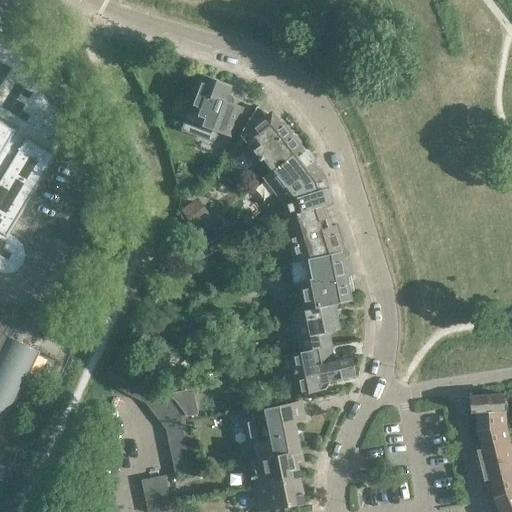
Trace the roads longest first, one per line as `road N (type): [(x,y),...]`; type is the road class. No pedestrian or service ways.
road 1 (residential): [(370,396),(388,337),(384,309),(341,155),(314,107),(256,59),(86,0)]
road 2 (residential): [(370,396),(511,377)]
road 3 (residential): [(335,511),(339,467),(370,396)]
